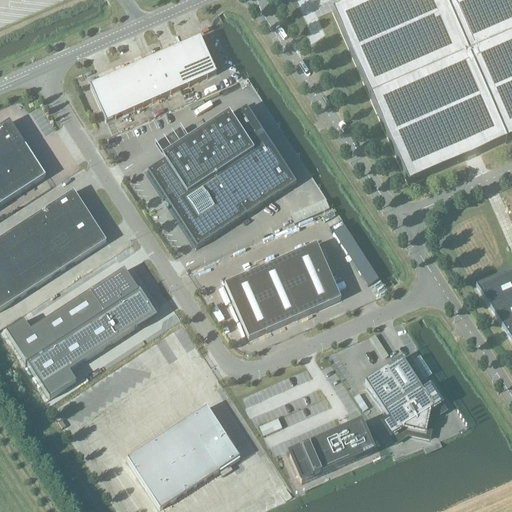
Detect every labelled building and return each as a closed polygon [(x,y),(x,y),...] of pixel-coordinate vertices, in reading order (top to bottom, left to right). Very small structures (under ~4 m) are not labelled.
[(511,0),(362,0),(332,13),(408,187),(511,141),(511,0)] [(200,39),(181,47),(198,84),(216,75),(200,39)] [(293,44),(288,48),(299,63),(304,59),(293,44)] [(181,47),(163,55),(179,92),(198,84),(181,47)] [(146,63),(154,81),(162,100),(179,92),(163,55),(146,63)] [(146,63),(136,67),(144,85),(154,81),(146,63)] [(136,67),(128,71),(143,108),(162,100),(154,81),(144,85),(136,67)] [(90,87),(106,124),(143,108),(128,71),(90,87)] [(164,163),(147,174),(197,250),(295,186),(246,110),(231,120),(228,116),(162,159),(164,163)] [(48,114),(41,119),(50,131),(57,126),(48,114)] [(344,119),(338,124),(353,147),(359,143),(344,119)] [(0,208),(45,179),(9,124),(0,129),(0,208)] [(117,154),(134,147),(128,133),(111,140),(117,154)] [(74,176),(83,172),(80,166),(71,170),(74,176)] [(73,194),(0,241),(0,312),(106,244),(73,194)] [(284,216),(289,227),(301,221),(296,211),(284,216)] [(340,302),(316,247),(224,287),(249,342),(340,302)] [(24,323),(6,335),(49,402),(76,385),(69,375),(135,331),(136,333),(139,331),(138,330),(150,322),(152,314),(141,298),(142,297),(139,293),(138,293),(124,272),(30,333),(24,323)] [(511,272),(476,288),(511,343),(511,272)] [(402,359),(365,383),(389,421),(383,425),(401,453),(456,429),(430,389),(424,393),(402,359)] [(131,361),(123,365),(129,376),(137,371),(131,361)] [(206,410),(127,461),(159,511),(239,460),(206,410)] [(289,459),(301,486),(372,455),(360,428),(352,431),(351,429),(343,432),(344,435),(289,459)]
